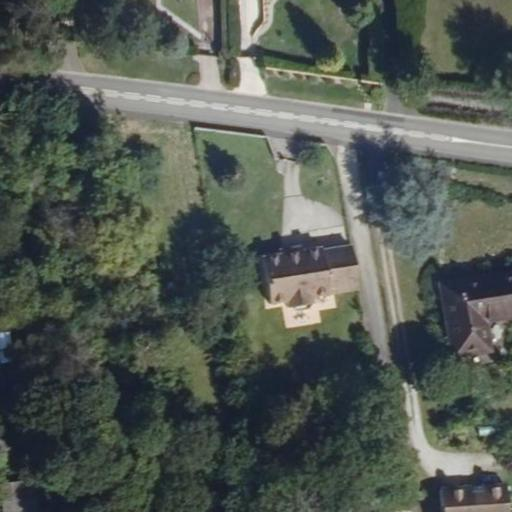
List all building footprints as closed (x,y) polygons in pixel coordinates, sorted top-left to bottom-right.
[(32,172),(27,134),(4,138),(10,176),(32,172)] [(95,199),(90,164),(56,169),(57,178),(40,181),(44,207),(95,199)] [(359,283),(353,243),(324,249),(323,246),(303,248),(303,252),(285,256),(284,252),(264,255),(271,301),(288,298),(290,306),(295,309),(309,307),(314,301),(312,295),(330,292),(329,287),(359,283)] [(511,310),(511,268),(441,280),(453,351),(490,345),(485,315),(511,310)] [(497,511),(496,493),(473,494),(473,501),(461,502),(461,494),(430,496),(431,511),(497,511)]
